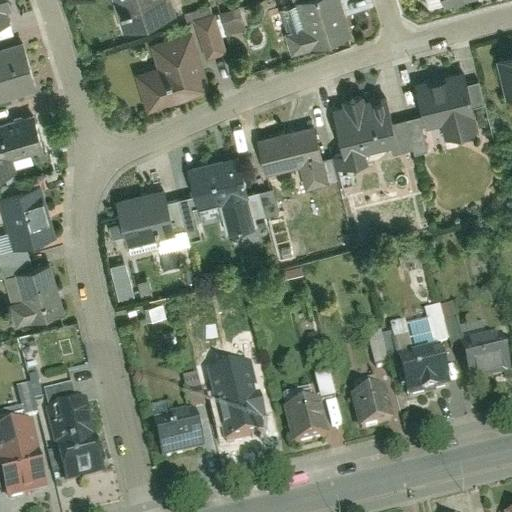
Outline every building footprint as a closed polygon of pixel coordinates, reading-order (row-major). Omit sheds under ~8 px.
[(10,7),(7,0),(0,0),(0,23),(8,21),(5,9),(10,7)] [(172,0),(115,0),(125,29),(176,14),(172,0)] [(344,0),(311,0),(302,3),(309,29),(291,34),(296,52),(355,36),(344,0)] [(448,0),(451,8),(474,0),(448,0)] [(161,66),(139,73),(152,113),(223,90),(214,61),(230,56),(216,11),(197,17),(201,28),(153,44),(161,66)] [(0,98),(34,87),(20,41),(0,46),(0,98)] [(511,52),(492,57),(502,97),(511,94),(511,52)] [(477,129),(464,68),(412,79),(422,124),(441,120),(444,137),(477,129)] [(395,139),(383,94),(328,109),(343,163),(364,158),(362,147),(395,139)] [(40,149),(29,113),(0,121),(0,175),(13,172),(9,158),(40,149)] [(312,122),(252,136),(261,174),(298,165),(304,187),(327,182),(312,122)] [(254,226),(236,153),(182,167),(193,208),(216,203),(223,234),(254,226)] [(55,233),(41,183),(0,194),(0,213),(9,246),(55,233)] [(174,233),(162,188),(113,201),(124,246),(174,233)] [(162,267),(180,264),(178,249),(160,252),(162,267)] [(130,260),(114,263),(121,298),(137,295),(130,260)] [(62,311),(48,262),(13,272),(20,297),(6,301),(13,325),(62,311)] [(508,377),(498,336),(458,346),(468,386),(508,377)] [(448,390),(439,349),(393,360),(402,401),(448,390)] [(324,401),(339,400),(336,372),(321,374),(324,401)] [(390,423),(382,390),(348,398),(357,431),(390,423)] [(262,435),(253,400),(214,410),(223,445),(262,435)] [(103,476),(86,403),(46,412),(63,485),(103,476)] [(325,439),(317,403),(280,412),(287,447),(325,439)] [(201,449),(192,415),(150,426),(159,460),(201,449)] [(44,492),(29,423),(0,429),(0,493),(2,501),(44,492)]
